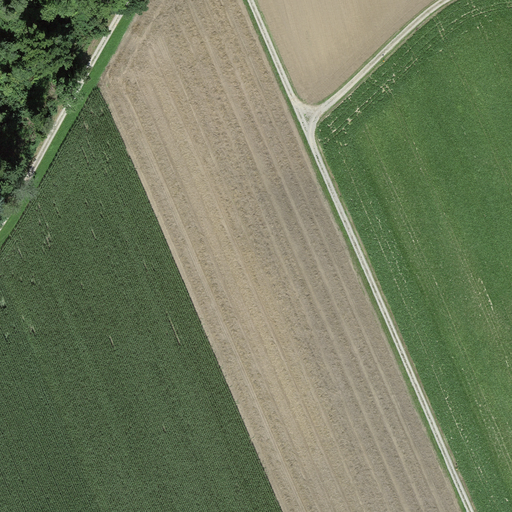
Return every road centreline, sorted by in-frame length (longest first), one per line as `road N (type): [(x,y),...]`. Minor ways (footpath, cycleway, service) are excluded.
road 1 (track): [(446,0),(305,122),(471,511)]
road 2 (track): [(126,0),(0,222)]
road 3 (track): [(252,0),(305,122)]
